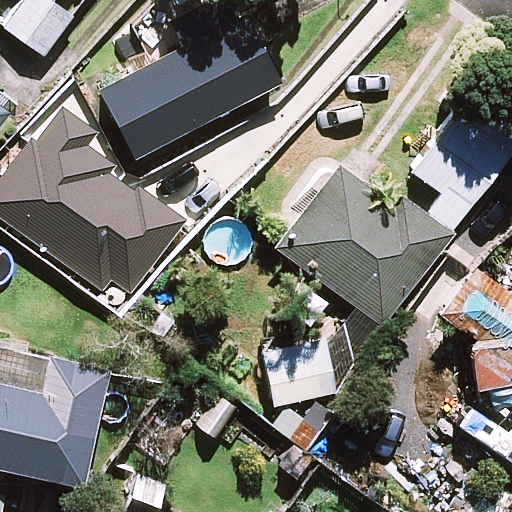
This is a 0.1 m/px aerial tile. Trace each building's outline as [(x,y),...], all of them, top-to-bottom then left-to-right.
[(23,0),(5,27),(44,54),(73,14),(53,1),(53,0),(23,0)] [(279,83),(236,0),(195,0),(147,26),(162,56),(100,88),(136,158),(279,83)] [(391,203),(338,163),(276,245),(383,326),(453,234),(398,193),(391,203)] [(511,384),(511,293),(507,290),(476,265),(440,309),(466,330),(476,338),(472,343),(476,388),(511,384)] [(334,392),(324,338),(263,350),(273,403),(334,392)] [(110,369),(0,344),(0,465),(83,485),(110,369)] [(240,409),(219,391),(194,422),(215,439),(240,409)] [(156,511),(165,491),(137,479),(123,511),(124,511),(156,511)]
